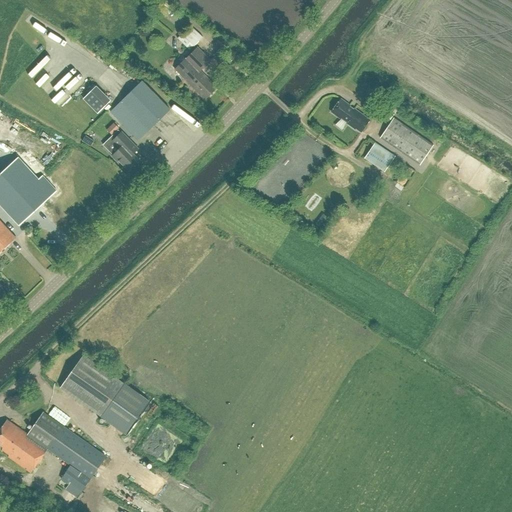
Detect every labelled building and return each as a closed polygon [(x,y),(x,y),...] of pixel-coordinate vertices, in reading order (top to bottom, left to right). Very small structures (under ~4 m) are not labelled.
[(190,51),(203,37),(192,27),(179,40),(190,51)] [(205,100),(217,88),(200,71),(210,61),(198,48),(175,70),(205,100)] [(220,64),(227,57),(221,52),(214,58),(220,64)] [(26,82),(51,58),(46,54),(22,77),(26,82)] [(138,141),(148,131),(170,110),(142,81),(111,112),(138,141)] [(55,99),(63,91),(60,87),(52,96),(55,99)] [(63,93),(51,102),(55,108),(62,103),(63,104),(68,101),(63,93)] [(331,112),(334,114),(362,133),(371,120),(340,99),(331,112)] [(419,166),(433,146),(393,119),(380,139),(419,166)] [(113,123),(107,130),(112,135),(118,129),(113,123)] [(128,171),(139,161),(133,155),(138,150),(122,133),(112,141),(120,149),(112,157),(116,162),(119,162),(128,171)] [(385,173),(395,157),(375,143),(364,159),(385,173)] [(14,162),(0,174),(0,205),(5,211),(19,226),(48,199),(51,196),(56,192),(42,177),(37,181),(17,159),(14,162)] [(330,165),(331,179),(346,178),(346,165),(330,165)] [(0,253),(16,238),(0,221),(0,253)] [(101,417),(125,383),(84,354),(60,388),(101,417)] [(125,383),(101,417),(125,434),(149,400),(125,383)] [(7,420),(0,430),(0,445),(3,448),(2,450),(10,456),(8,458),(30,473),(47,449),(62,459),(71,466),(65,473),(61,479),(69,485),(66,490),(77,498),(81,493),(106,457),(84,441),(83,441),(63,426),(43,412),(39,418),(27,434),(7,420)] [(142,445),(163,457),(169,448),(165,446),(166,444),(164,442),(166,438),(173,442),(176,437),(168,433),(163,442),(155,437),(160,429),(154,425),(142,445)] [(126,455),(140,467),(145,462),(131,450),(126,455)] [(105,477),(111,466),(108,464),(102,475),(105,477)] [(125,511),(107,497),(100,507),(106,511),(125,511)]
